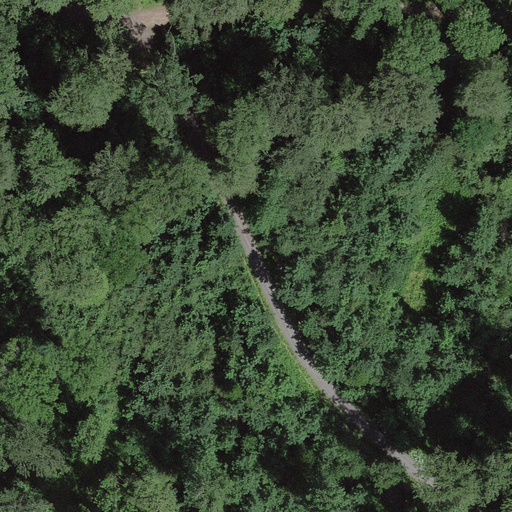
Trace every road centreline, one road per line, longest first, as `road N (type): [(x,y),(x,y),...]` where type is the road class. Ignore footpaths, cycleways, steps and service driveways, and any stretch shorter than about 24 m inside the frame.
road 1 (track): [(123,24),(181,101),(312,369),(460,511)]
road 2 (track): [(123,24),(382,20)]
road 3 (track): [(382,20),(511,21)]
